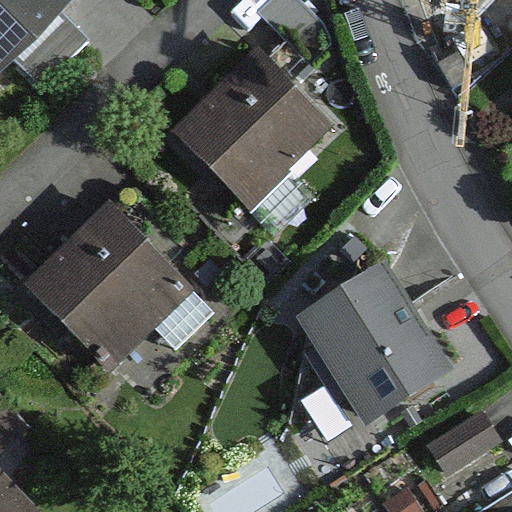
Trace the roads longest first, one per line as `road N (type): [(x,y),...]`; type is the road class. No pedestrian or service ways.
road 1 (residential): [(511,297),(424,134),(373,0)]
road 2 (residential): [(211,0),(0,212)]
